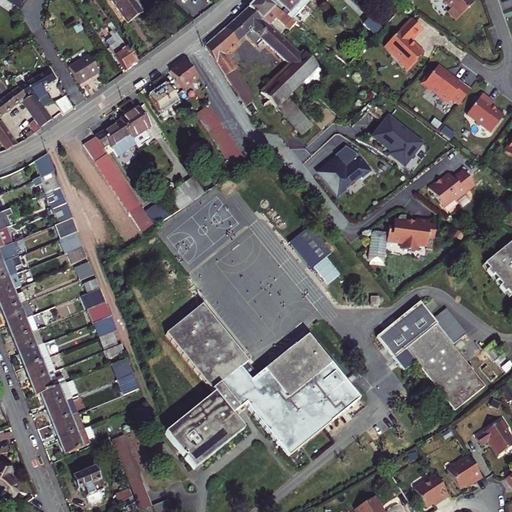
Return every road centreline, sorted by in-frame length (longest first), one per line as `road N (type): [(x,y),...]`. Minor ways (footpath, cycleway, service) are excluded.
road 1 (residential): [(190,38),(254,138),(288,162),(344,236),(447,159)]
road 2 (residential): [(0,163),(190,38)]
road 3 (residential): [(54,511),(0,376)]
